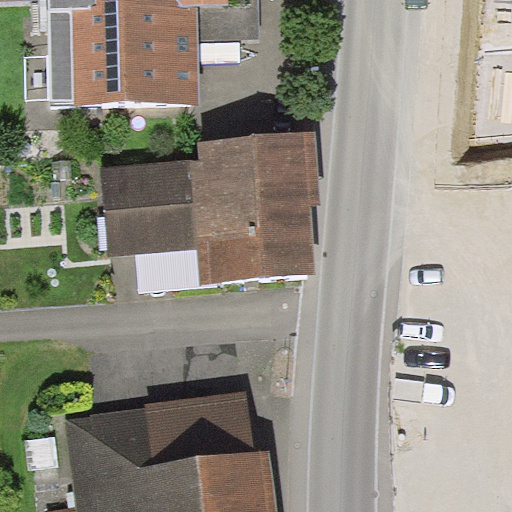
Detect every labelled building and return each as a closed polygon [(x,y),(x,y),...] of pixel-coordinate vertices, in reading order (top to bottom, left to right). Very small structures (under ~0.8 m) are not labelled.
[(0,0),(0,5),(48,4),(48,0),(98,0),(99,16),(75,16),(77,106),(77,111),(200,109),(198,9),(230,9),(229,0),(0,0)] [(98,0),(48,0),(48,4),(51,107),(77,106),(75,16),(99,16),(98,0)] [(511,134),(511,0),(482,0),(473,137),(511,134)] [(188,161),(179,161),(186,249),(189,284),(242,280),(305,275),(300,207),(311,206),(305,133),(187,142),(188,161)] [(179,159),(90,166),(98,256),(125,254),(164,251),(186,249),(179,161),(179,159)] [(128,289),(189,284),(186,249),(164,251),(125,254),(128,289)] [(389,355),(393,414),(497,407),(493,347),(389,355)] [(65,511),(278,511),(271,456),(260,458),(251,393),(145,407),(145,413),(65,423),(77,510),(65,511)] [(511,511),(511,406),(497,407),(393,414),(397,511),(511,511)]
